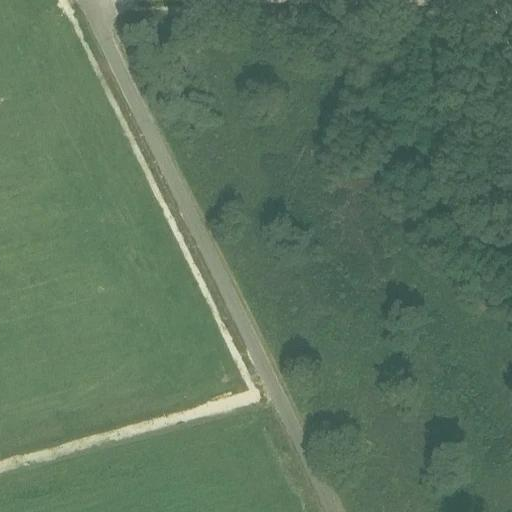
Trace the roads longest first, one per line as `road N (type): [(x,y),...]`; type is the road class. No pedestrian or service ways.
road 1 (unclassified): [(333,511),(92,0)]
road 2 (track): [(94,2),(511,4)]
